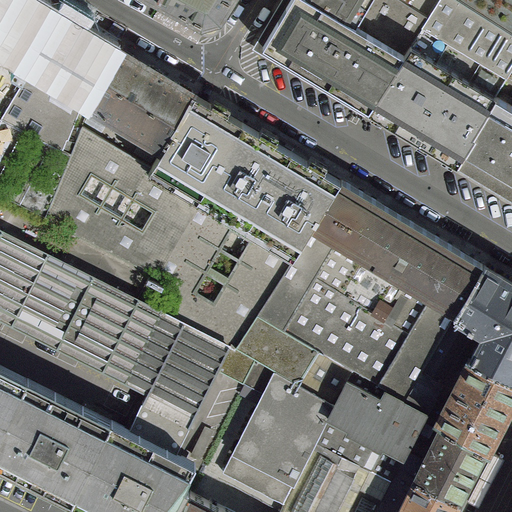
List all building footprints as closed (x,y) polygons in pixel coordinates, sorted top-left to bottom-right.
[(0,0),(0,41),(37,63),(65,15),(38,0),(0,0)] [(159,0),(171,6),(204,24),(220,19),(227,8),(232,0),(159,0)] [(370,109),(405,55),(356,26),(313,0),(291,0),(264,46),(327,83),(370,109)] [(313,0),(356,26),(371,0),(313,0)] [(429,17),(401,0),(371,0),(356,26),(405,55),(412,44),(429,17)] [(401,0),(429,17),(439,0),(401,0)] [(439,0),(429,17),(412,44),(498,96),(511,71),(511,32),(460,0),(439,0)] [(511,0),(460,0),(511,32),(511,0)] [(84,91),(94,97),(117,46),(90,31),(65,15),(37,63),(84,91)] [(0,116),(3,119),(26,80),(37,63),(0,41),(0,116)] [(459,162),(498,96),(412,44),(405,55),(370,109),(419,138),(459,162)] [(91,104),(165,148),(196,94),(161,73),(117,46),(94,97),(91,104)] [(79,111),(26,80),(3,119),(63,150),(75,121),(79,111)] [(75,121),(84,126),(91,104),(94,97),(84,91),(79,111),(75,121)] [(165,148),(154,167),(201,195),(244,122),(224,110),(196,94),(165,148)] [(511,194),(511,104),(498,96),(459,162),(489,180),(511,194)] [(0,195),(47,219),(72,155),(63,150),(3,119),(0,116),(0,195)] [(249,223),(292,151),(267,136),(244,122),(201,195),(249,223)] [(154,274),(201,195),(154,167),(84,126),(72,155),(47,219),(154,274)] [(314,227),(342,180),(317,165),(292,151),(249,223),(298,252),(314,227)] [(455,313),(484,264),(376,200),(342,180),(314,227),(389,273),(455,313)] [(249,223),(201,195),(154,274),(170,282),(158,309),(161,310),(232,345),(237,347),(259,313),(298,252),(249,223)] [(388,389),(405,400),(423,370),(450,323),(455,313),(389,273),(314,227),(298,252),(259,313),(320,348),(353,368),(388,389)] [(0,316),(14,323),(48,254),(0,229),(0,316)] [(127,380),(161,310),(158,309),(154,306),(139,299),(48,254),(14,323),(69,351),(127,380)] [(486,330),(472,357),(511,377),(511,280),(484,264),(455,313),(486,330)] [(150,277),(139,299),(154,306),(164,285),(150,277)] [(143,402),(191,426),(219,370),(232,345),(161,310),(127,380),(149,391),(143,402)] [(299,382),(320,348),(259,313),(237,347),(257,358),(299,382)] [(470,334),(450,323),(423,370),(443,381),(470,334)] [(245,382),(257,358),(237,347),(232,345),(219,370),(245,382)] [(336,403),(347,379),(353,368),(320,348),(299,382),(336,403)] [(511,399),(511,377),(472,357),(447,405),(440,420),(443,423),(486,449),(505,414),(511,399)] [(225,472),(285,502),(316,440),(329,417),(336,403),(299,382),(257,358),(245,382),(254,387),(265,393),(225,472)] [(0,433),(28,376),(0,362),(0,433)] [(388,389),(353,368),(347,379),(383,397),(388,389)] [(443,381),(423,370),(405,400),(412,404),(426,412),(433,398),(443,381)] [(71,500),(112,419),(96,411),(28,376),(0,433),(0,464),(28,479),(56,493),(71,500)] [(412,404),(405,400),(388,389),(383,397),(347,379),(336,403),(329,417),(404,454),(407,449),(426,412),(412,404)] [(447,405),(433,398),(426,412),(440,420),(447,405)] [(143,402),(131,428),(178,451),(191,426),(143,402)] [(440,420),(426,412),(407,449),(426,458),(443,423),(440,420)] [(392,478),(404,454),(329,417),(316,440),(392,478)] [(176,511),(186,493),(182,491),(197,461),(185,455),(178,451),(131,428),(112,419),(71,500),(94,511),(176,511)] [(486,449),(443,423),(426,458),(416,477),(461,499),(475,472),(486,449)] [(375,511),(392,478),(316,440),(285,502),(279,511),(375,511)] [(392,478),(375,511),(397,511),(416,477),(426,458),(407,449),(404,454),(392,478)] [(454,511),(461,499),(416,477),(397,511),(454,511)] [(234,511),(189,488),(186,493),(176,511),(234,511)]
